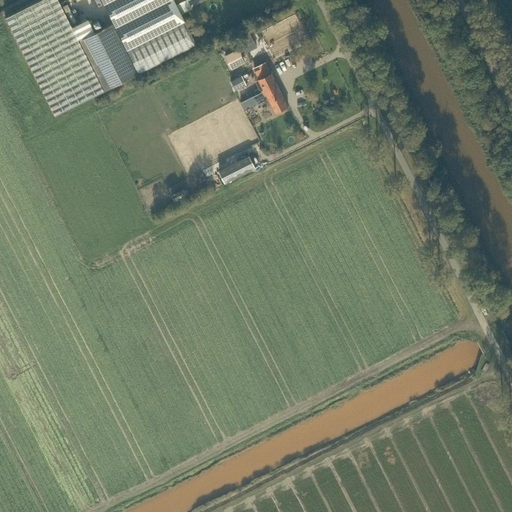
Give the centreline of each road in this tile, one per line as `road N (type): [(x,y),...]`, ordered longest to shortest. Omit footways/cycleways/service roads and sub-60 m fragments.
road 1 (unclassified): [(511,382),(318,0)]
road 2 (unknown): [(344,51),(283,83),(291,113),(312,133),(372,106)]
